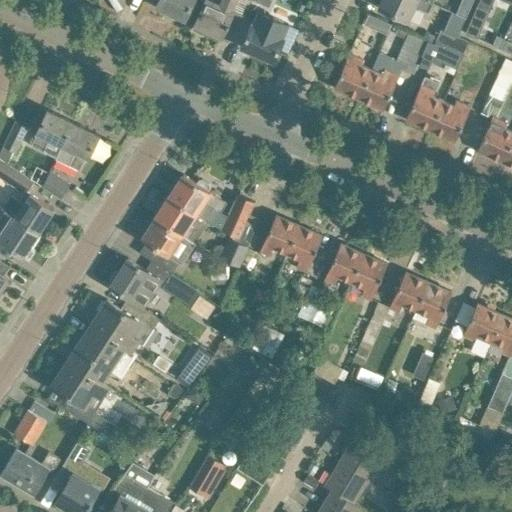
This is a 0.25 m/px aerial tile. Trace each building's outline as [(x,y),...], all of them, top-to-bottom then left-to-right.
[(159,0),(157,5),(185,19),(193,0),(159,0)] [(204,0),(194,23),(192,29),(204,34),(207,29),(222,36),(233,12),(234,9),(230,7),(233,0),(204,0)] [(428,12),(432,4),(424,0),(381,0),(378,6),(408,19),(414,6),(428,12)] [(511,0),(479,0),(477,5),(489,10),(493,0),(504,0),(511,3),(511,0)] [(253,22),(242,46),(273,60),(284,36),(283,35),(288,23),(259,10),(254,22),(253,22)] [(437,36),(436,39),(464,51),(469,40),(458,35),(441,27),(437,36)] [(396,60),(404,63),(402,68),(413,72),(426,43),(425,43),(427,39),(423,37),(408,31),(404,40),(396,59),(396,60)] [(497,35),(492,44),(499,47),(503,37),(497,35)] [(511,52),(511,41),(503,37),(499,47),(511,52)] [(440,45),(435,42),(430,40),(419,65),(429,69),(440,45)] [(372,69),(359,97),(384,108),(399,74),(402,68),(404,63),(396,60),(396,59),(379,51),(378,54),(372,69)] [(361,64),(364,59),(349,52),(334,86),(359,97),(372,69),(361,64)] [(492,116),(496,118),(511,80),(511,59),(506,57),(481,111),(492,116)] [(433,96),(435,91),(439,81),(425,75),(420,85),(406,117),(431,128),(443,100),(433,96)] [(431,128),(456,139),(470,106),(456,100),(454,105),(443,100),(431,128)] [(61,144),(73,121),(48,109),(48,110),(41,106),(30,128),(37,131),(37,133),(31,144),(42,150),(48,137),(61,144)] [(511,137),(511,131),(504,128),(507,123),(492,116),(477,149),(502,160),(511,137)] [(15,120),(3,145),(16,152),(28,126),(15,120)] [(57,157),(70,162),(79,169),(87,157),(99,134),(73,121),(61,144),(63,145),(57,157)] [(511,137),(502,160),(511,164),(511,137)] [(34,179),(0,157),(0,174),(26,192),(34,179)] [(61,198),(70,182),(52,170),(42,186),(61,198)] [(197,181),(191,178),(183,173),(169,194),(196,212),(213,223),(223,230),(240,237),(255,201),(237,193),(236,195),(237,195),(229,216),(204,200),(210,190),(208,189),(210,186),(209,182),(202,178),(198,179),(197,181)] [(11,193),(2,207),(5,209),(38,231),(54,207),(31,192),(24,202),(11,193)] [(188,224),(196,212),(169,194),(155,217),(182,234),(183,233),(189,237),(195,228),(188,224)] [(0,239),(23,254),(38,231),(5,209),(0,216),(0,239)] [(287,252),(299,224),(276,213),(260,250),(270,254),(274,247),(287,252)] [(169,255),(182,234),(155,217),(141,237),(169,255)] [(306,270),(322,234),(299,224),(287,252),(300,258),(296,266),(306,270)] [(239,266),(248,245),(229,237),(221,258),(239,266)] [(351,281),(364,252),(341,242),(325,278),(336,283),(339,275),(351,281)] [(371,299),(387,262),(364,252),(351,281),(366,287),(362,295),(371,299)] [(128,296),(143,306),(161,279),(128,257),(118,272),(115,270),(110,279),(113,281),(110,284),(128,296)] [(227,262),(210,263),(211,280),(216,279),(216,283),(228,282),(227,262)] [(405,270),(389,307),(399,311),(402,304),(415,310),(429,280),(405,270)] [(172,272),(163,286),(190,304),(192,300),(200,304),(206,295),(199,290),(196,288),(172,272)] [(435,328),(452,291),(429,280),(415,310),(430,316),(426,324),(435,328)] [(311,283),(297,313),(311,319),(321,325),(328,310),(330,303),(316,296),(321,288),(311,283)] [(160,317),(143,306),(128,296),(121,307),(107,298),(91,323),(132,349),(137,340),(142,344),(160,317)] [(490,342),(503,313),(477,302),(463,334),(476,339),(477,336),(490,342)] [(511,355),(511,317),(503,313),(490,342),(505,348),(504,351),(511,355)] [(379,364),(394,329),(374,321),(360,355),(379,364)] [(135,351),(132,349),(91,323),(77,345),(73,342),(65,355),(69,357),(68,359),(101,381),(109,368),(120,376),(135,351)] [(252,346),(272,356),(284,333),(264,323),(252,346)] [(190,367),(201,373),(214,351),(204,344),(190,367)] [(423,351),(413,374),(423,378),(434,356),(423,351)] [(321,355),(313,371),(323,377),(332,361),(321,355)] [(68,359),(52,383),(53,384),(65,392),(58,403),(110,435),(116,424),(98,412),(96,411),(105,397),(102,395),(108,386),(101,381),(68,359)] [(283,372),(267,362),(256,379),(273,389),(277,383),(281,386),(287,376),(283,373),(283,372)] [(507,399),(511,387),(511,375),(502,371),(487,405),(476,430),(491,437),(502,411),(507,399)] [(428,376),(417,400),(430,406),(441,382),(428,376)] [(195,381),(185,394),(193,400),(201,400),(208,391),(195,381)] [(176,382),(169,393),(177,398),(184,388),(176,382)] [(395,393),(414,400),(418,389),(399,382),(395,393)] [(452,395),(438,399),(441,411),(455,407),(452,395)] [(45,420),(49,422),(55,412),(35,400),(15,432),(31,443),(45,420)] [(511,434),(495,427),(491,437),(511,447),(511,434)] [(385,450),(360,435),(356,433),(341,458),(370,476),(385,450)] [(327,436),(321,445),(328,451),(335,441),(327,436)] [(93,500),(92,499),(98,487),(101,489),(109,476),(82,460),(90,447),(77,439),(54,478),(65,485),(56,500),(76,511),(83,511),(89,503),(91,504),(93,500)] [(0,474),(34,494),(49,468),(53,471),(61,458),(47,450),(40,462),(16,447),(0,474)] [(237,467),(263,483),(272,469),(246,452),(237,467)] [(222,461),(210,454),(191,486),(204,493),(222,461)] [(355,501),(370,476),(341,458),(325,484),(355,501)] [(132,511),(145,489),(131,481),(134,477),(125,471),(108,494),(109,495),(110,494),(116,498),(113,503),(114,504),(109,511),(132,511)] [(308,474),(304,481),(314,487),(318,480),(308,474)] [(357,511),(361,505),(355,501),(325,484),(325,485),(332,489),(317,511),(357,511)] [(145,489),(132,511),(169,511),(176,501),(162,493),(160,498),(145,489)]
